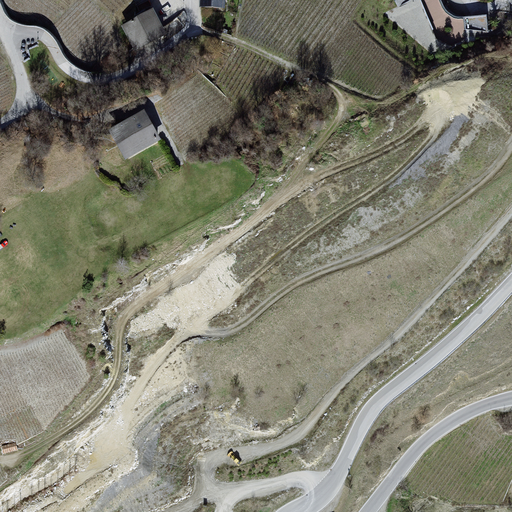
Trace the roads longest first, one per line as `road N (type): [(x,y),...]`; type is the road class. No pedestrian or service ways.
road 1 (track): [(195,22),(328,81),(342,102),(330,130),(248,225),(127,311),(110,384),(81,415),(45,442),(0,460)]
road 2 (tertiary): [(511,283),(376,405),(332,484),(296,511)]
road 3 (residential): [(2,26),(47,38),(62,64),(101,79),(120,76),(181,36),(195,22),(184,0)]
road 4 (tertiary): [(368,511),(446,423),(511,399)]
